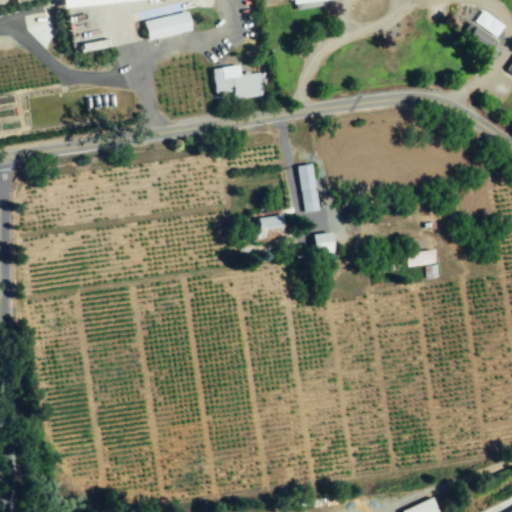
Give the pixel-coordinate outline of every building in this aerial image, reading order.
[(501,43),(490,59),(460,37),(479,10),(502,26),(494,38),(501,43)] [(189,31),(184,11),(140,21),(144,40),(189,31)] [(230,92),(231,100),(259,96),(256,73),(236,76),(234,65),(208,69),(212,95),(230,92)] [(292,167),(302,213),(317,210),(307,164),(292,167)] [(264,231),(279,228),(277,214),(251,219),(255,239),(265,237),(264,231)] [(331,260),(329,233),(311,234),(313,262),(331,260)] [(402,254),(404,268),(432,263),(430,250),(402,254)] [(511,511),(511,496),(506,499),(509,506),(499,511),(495,504),(480,511),(511,511)] [(435,511),(429,498),(398,511),(435,511)]
